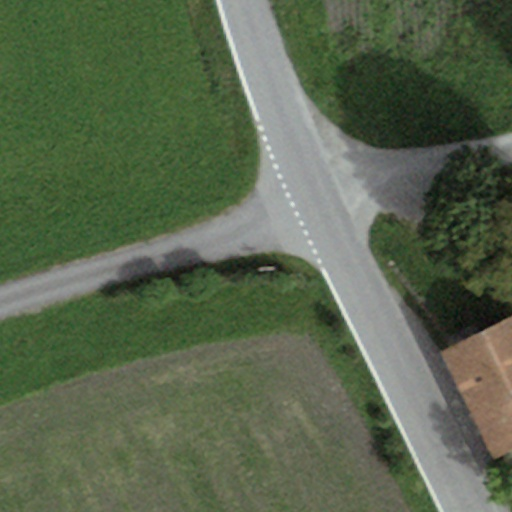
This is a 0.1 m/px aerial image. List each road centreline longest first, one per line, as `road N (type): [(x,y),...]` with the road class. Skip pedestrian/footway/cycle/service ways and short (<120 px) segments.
road 1 (unclassified): [(321,212),(0,304)]
road 2 (tertiary): [(465,511),(321,212)]
road 3 (tertiary): [(321,212),(239,0)]
road 4 (track): [(511,152),(321,212)]
